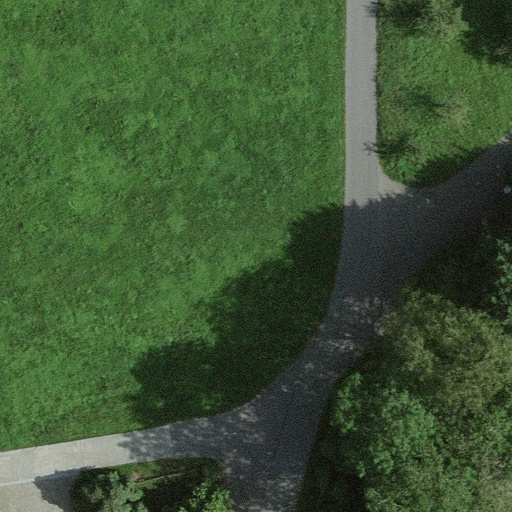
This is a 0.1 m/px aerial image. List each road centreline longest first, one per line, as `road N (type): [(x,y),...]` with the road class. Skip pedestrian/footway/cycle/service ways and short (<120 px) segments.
road 1 (unclassified): [(283,511),(364,234),(364,0)]
road 2 (unknown): [(319,408),(0,485)]
